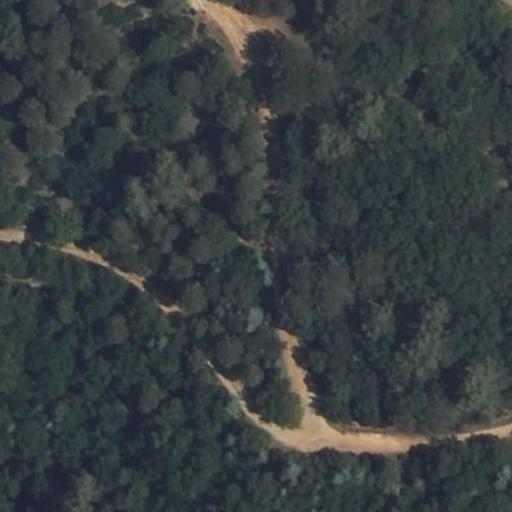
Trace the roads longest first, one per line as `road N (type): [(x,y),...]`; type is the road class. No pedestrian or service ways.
road 1 (track): [(0,269),(99,274),(197,330),(313,458),(456,459),(511,447)]
road 2 (track): [(201,0),(284,75),(311,185),(296,299),(313,458)]
